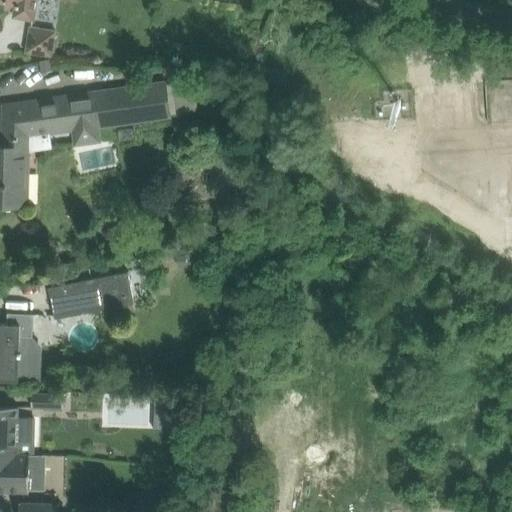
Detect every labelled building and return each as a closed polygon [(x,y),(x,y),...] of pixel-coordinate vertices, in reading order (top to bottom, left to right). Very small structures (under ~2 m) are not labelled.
[(33,18),(36,0),(0,0),(7,1),(5,9),(17,10),(16,15),(33,18)] [(57,30),(30,26),(26,51),(52,56),(57,30)] [(168,80),(92,91),(91,87),(4,102),(3,143),(0,143),(0,201),(27,201),(29,131),(73,123),(76,137),(99,133),(98,128),(173,117),(168,80)] [(128,271),(50,287),(56,317),(134,302),(128,271)] [(34,336),(34,326),(35,313),(8,312),(8,325),(0,324),(0,378),(19,379),(20,360),(20,336),(34,336)] [(65,393),(33,392),(32,406),(64,407),(65,393)] [(0,453),(31,455),(31,453),(20,453),(21,416),(19,416),(19,406),(0,405),(0,453)] [(31,455),(0,453),(0,490),(30,491),(31,455)] [(19,511),(59,511),(60,503),(20,502),(19,511)]
